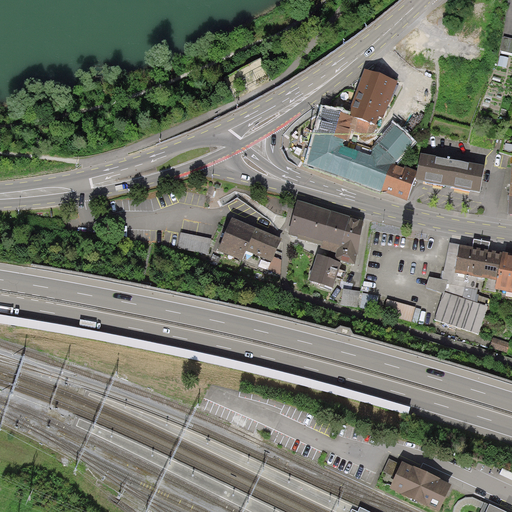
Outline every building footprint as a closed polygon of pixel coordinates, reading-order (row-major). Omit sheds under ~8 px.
[(365,70),(347,116),(375,126),(379,116),(383,118),(398,82),(365,70)] [(377,126),(375,126),(347,116),(322,110),(317,129),(316,133),(349,143),(353,131),(355,132),(365,135),(371,135),(374,132),(377,126)] [(382,192),(393,165),(411,145),(392,124),(372,147),(353,141),(349,143),(316,133),(308,166),(382,192)] [(421,155),(416,181),(433,184),(447,187),(479,193),(484,167),(421,155)] [(417,173),(393,165),(382,192),(407,201),(417,173)] [(289,235),(321,244),(331,213),(298,203),(289,235)] [(321,244),(337,249),(347,217),(331,213),(321,244)] [(339,250),(336,259),(354,263),(362,222),(347,217),(337,249),(339,250)] [(247,252),(256,230),(232,220),(219,252),(243,262),(247,252)] [(271,262),(280,240),(256,230),(247,252),(271,262)] [(211,239),(181,233),(178,249),(208,255),(211,239)] [(474,290),(476,278),(482,251),(449,245),(441,280),(430,279),(427,287),(443,294),(435,321),(479,335),(487,306),(475,304),(478,290),(474,290)] [(503,255),(482,251),(476,278),(486,280),(484,291),(495,293),(503,255)] [(511,255),(503,255),(496,291),(511,293),(511,255)] [(332,288),(340,264),(318,256),(310,281),(332,288)] [(274,258),(269,270),(280,274),(281,260),(274,258)] [(361,293),(345,291),(343,301),(359,304),(361,293)] [(415,307),(388,300),(384,312),(411,320),(415,307)] [(401,465),(389,459),(381,476),(394,482),(390,489),(438,511),(439,511),(452,486),(426,474),(402,462),(401,465)] [(511,472),(503,469),(500,475),(511,480),(511,472)] [(505,511),(490,505),(485,503),(483,506),(480,511),(505,511)]
